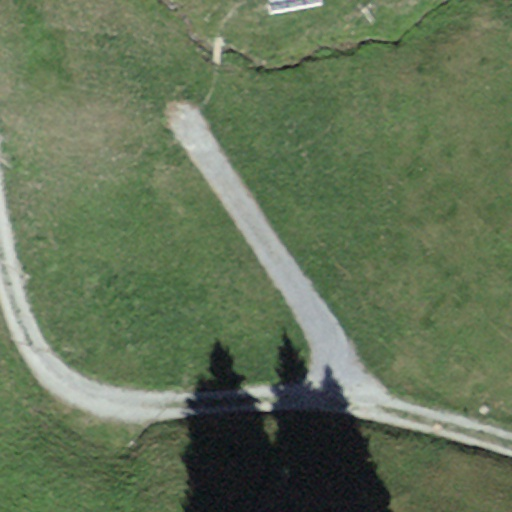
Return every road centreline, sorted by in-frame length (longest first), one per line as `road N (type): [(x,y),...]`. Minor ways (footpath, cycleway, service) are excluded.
road 1 (track): [(511,455),(346,416),(151,417),(68,397),(40,372),(25,340),(0,251)]
road 2 (track): [(346,416),(179,126)]
